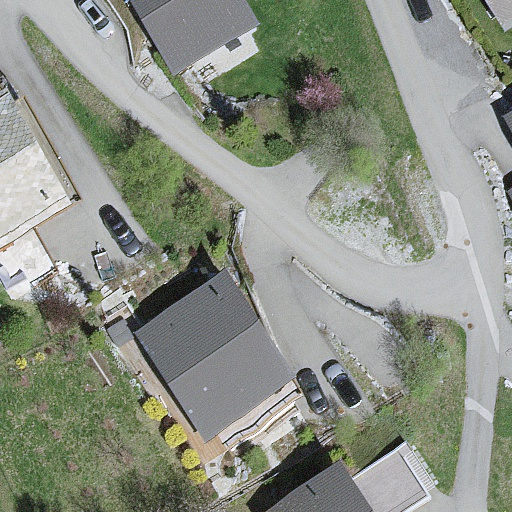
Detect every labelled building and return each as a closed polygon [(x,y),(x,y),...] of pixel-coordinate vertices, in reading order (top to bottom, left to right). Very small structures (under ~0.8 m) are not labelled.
[(254,0),(133,0),(177,80),(270,30),(254,0)] [(511,0),(489,0),(511,35),(511,0)] [(33,99),(0,115),(0,254),(89,210),(33,99)] [(242,279),(151,339),(228,454),(319,394),(242,279)] [(299,511),(388,511),(366,473),(299,511)]
